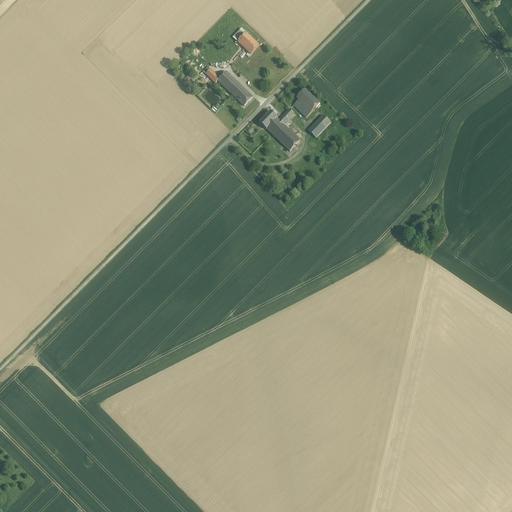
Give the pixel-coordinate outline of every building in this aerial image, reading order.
[(260,46),(246,33),(237,42),(251,55),(260,46)] [(206,74),(205,74),(215,84),(218,81),(220,79),(210,69),(206,74)] [(239,84),(226,72),(220,79),(218,81),(233,96),(242,87),(239,84)] [(253,98),(242,87),(233,96),(244,107),(253,98)] [(320,104),(305,89),(297,98),(299,100),(311,113),(316,108),(320,104)] [(311,113),(299,100),(294,105),(306,118),(311,113)] [(290,109),(279,121),(284,125),(294,114),(290,109)] [(271,112),(260,123),(266,130),(267,130),(277,119),(278,119),(271,112)] [(324,116),(309,131),(316,138),(331,123),(324,116)] [(279,121),(277,119),(267,130),(290,152),(300,141),(284,125),(279,121)]
